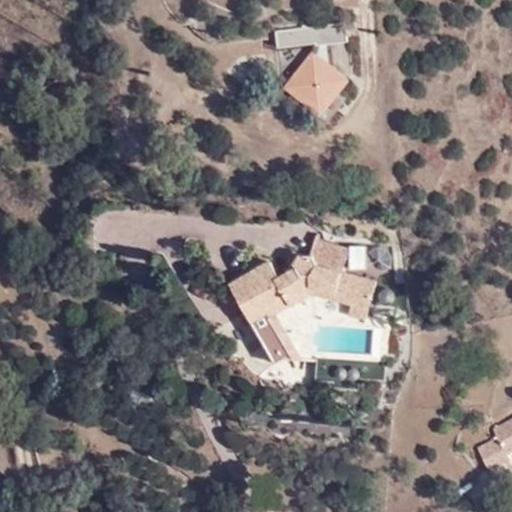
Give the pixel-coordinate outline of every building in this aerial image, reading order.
[(291,87),(304,97),(315,85),(330,97),(343,81),(314,57),(291,87)] [(315,85),(304,97),(320,111),(330,97),(315,85)] [(271,312),(279,308),(312,289),(352,301),(356,289),(372,294),(376,281),(343,272),(348,250),(315,240),(310,256),(304,256),(299,267),(281,277),(271,261),(232,284),(277,360),(288,354),(293,350),(271,312)] [(291,261),(299,267),(304,256),(296,251),(291,261)] [(356,289),(352,301),(350,311),(366,316),(372,294),(356,289)] [(288,354),(306,355),(279,308),(271,312),(293,350),(288,354)] [(511,415),(491,427),(495,436),(474,447),(487,472),(510,460),(507,453),(511,450),(511,415)]
